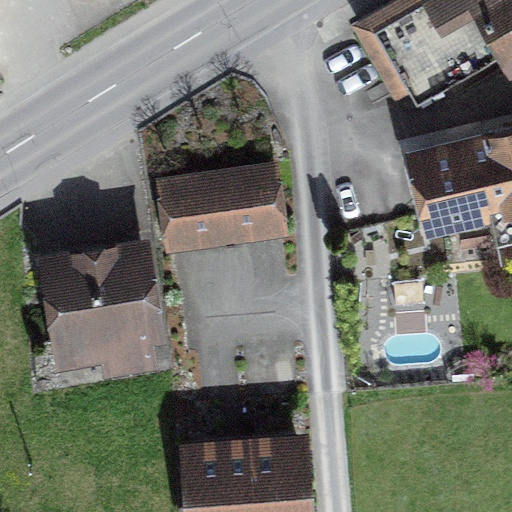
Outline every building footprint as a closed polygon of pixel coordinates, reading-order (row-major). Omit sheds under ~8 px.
[(511,0),(436,0),(379,30),(428,122),(511,77),(511,0)] [(511,132),(418,156),(434,224),(511,205),(511,132)] [(273,163),(159,177),(168,247),(282,232),(273,163)] [(139,240),(54,255),(75,369),(160,354),(139,240)] [(300,511),(295,444),(198,450),(202,511),(300,511)]
